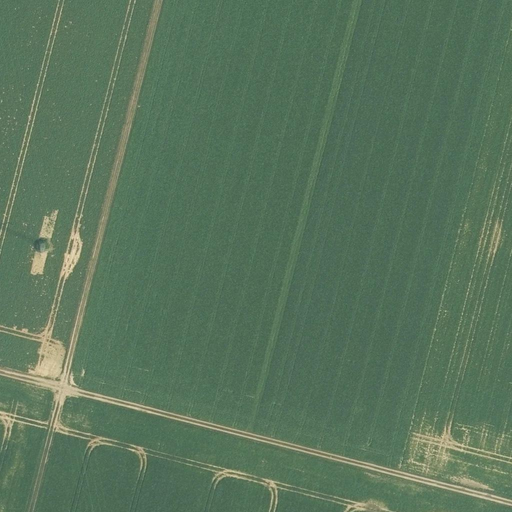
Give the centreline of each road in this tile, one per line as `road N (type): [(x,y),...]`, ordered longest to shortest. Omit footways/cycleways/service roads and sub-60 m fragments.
road 1 (track): [(29,511),(60,390),(511,504)]
road 2 (track): [(157,0),(60,390),(0,374)]
